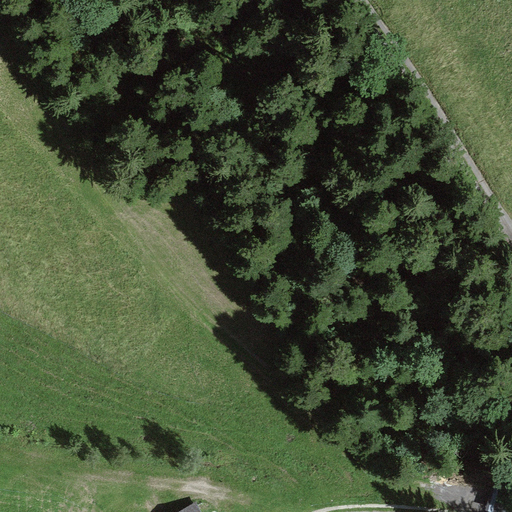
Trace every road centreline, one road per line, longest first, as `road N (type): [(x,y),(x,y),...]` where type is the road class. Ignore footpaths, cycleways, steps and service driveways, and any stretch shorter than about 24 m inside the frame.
road 1 (track): [(16,0),(147,233),(198,299),(415,511)]
road 2 (track): [(511,261),(382,105),(312,0)]
